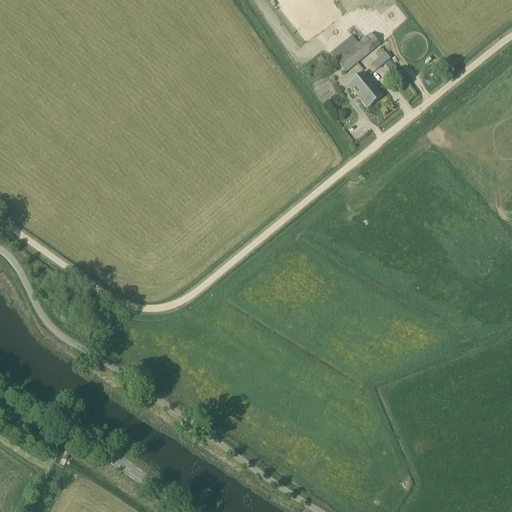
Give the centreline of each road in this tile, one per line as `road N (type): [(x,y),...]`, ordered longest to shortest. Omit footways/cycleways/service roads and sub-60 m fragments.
road 1 (track): [(0,222),(131,308),(180,305),(511,36)]
road 2 (unclassified): [(317,511),(52,329),(0,250)]
road 3 (secondary): [(188,511),(0,382)]
